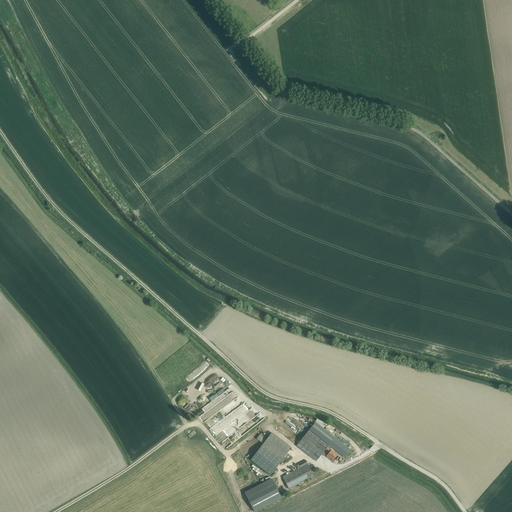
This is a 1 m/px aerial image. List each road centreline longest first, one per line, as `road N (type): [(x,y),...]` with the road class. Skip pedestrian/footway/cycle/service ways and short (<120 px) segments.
road 1 (track): [(0,132),(59,210),(260,390),(325,410),(378,444)]
road 2 (track): [(241,43),(281,92),(420,132),(511,214)]
road 3 (track): [(197,422),(54,511)]
